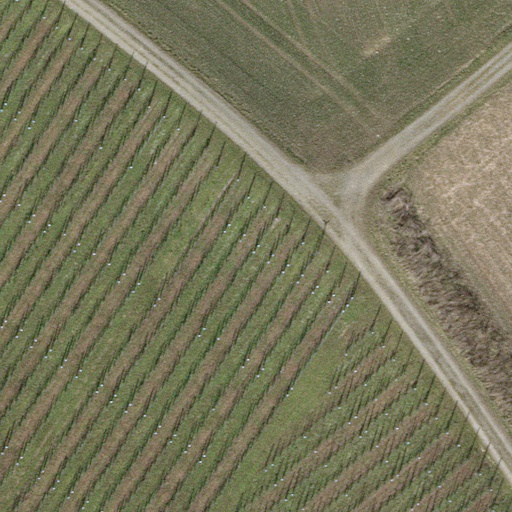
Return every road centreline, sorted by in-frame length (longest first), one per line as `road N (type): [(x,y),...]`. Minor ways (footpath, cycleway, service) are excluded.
road 1 (track): [(332,207),(81,0)]
road 2 (track): [(511,464),(332,207)]
road 3 (track): [(332,207),(511,56)]
